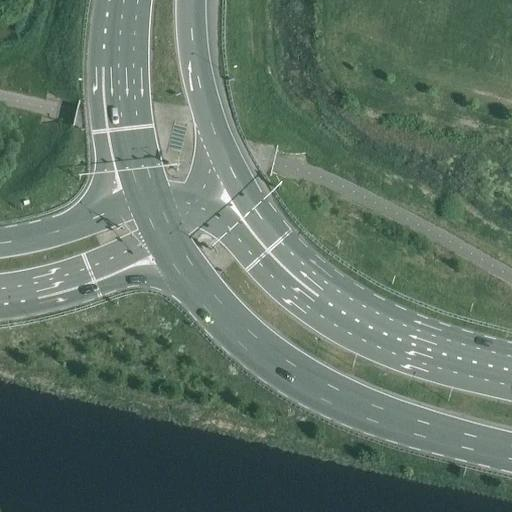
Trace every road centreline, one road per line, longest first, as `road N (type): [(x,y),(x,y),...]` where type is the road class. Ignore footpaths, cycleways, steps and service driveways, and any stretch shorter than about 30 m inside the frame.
road 1 (trunk): [(168,242),(227,319),(287,372),(377,416),(511,453)]
road 2 (trunk): [(511,355),(429,334),(335,290),(281,242),(235,180)]
road 3 (motorway): [(130,0),(127,94),(148,197)]
road 4 (motorway): [(235,180),(209,125),(191,0)]
road 5 (secondary): [(0,298),(71,283),(168,242)]
road 6 (secondary): [(148,197),(0,243)]
